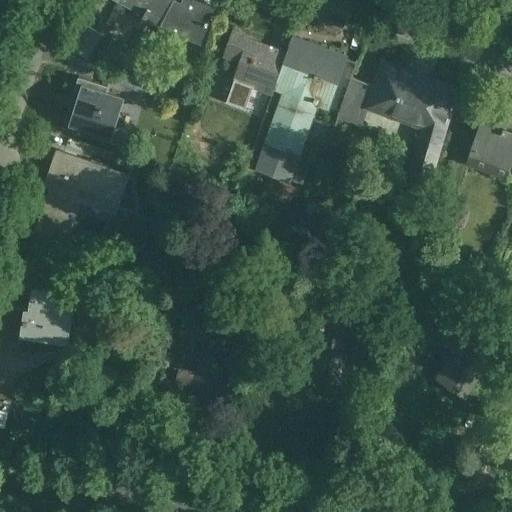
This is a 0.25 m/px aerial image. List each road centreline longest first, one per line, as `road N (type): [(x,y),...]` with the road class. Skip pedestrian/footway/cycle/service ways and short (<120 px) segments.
road 1 (residential): [(511,69),(326,0)]
road 2 (secondary): [(0,484),(185,511)]
road 3 (residential): [(0,149),(46,0)]
